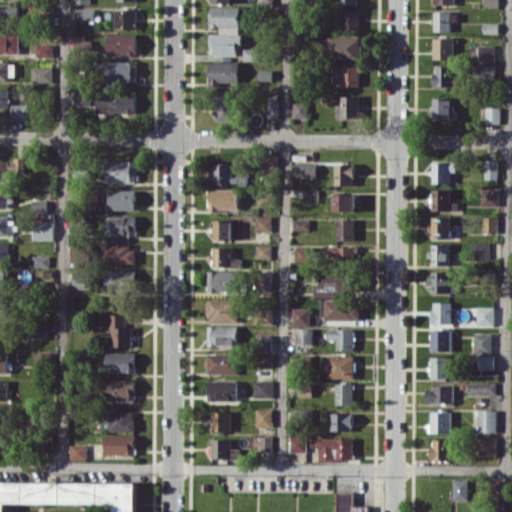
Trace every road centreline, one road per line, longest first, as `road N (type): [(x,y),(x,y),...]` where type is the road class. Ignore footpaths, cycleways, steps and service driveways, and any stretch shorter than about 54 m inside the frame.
road 1 (residential): [(397,0),(393,511)]
road 2 (residential): [(0,138),(511,141)]
road 3 (residential): [(174,0),(172,511)]
